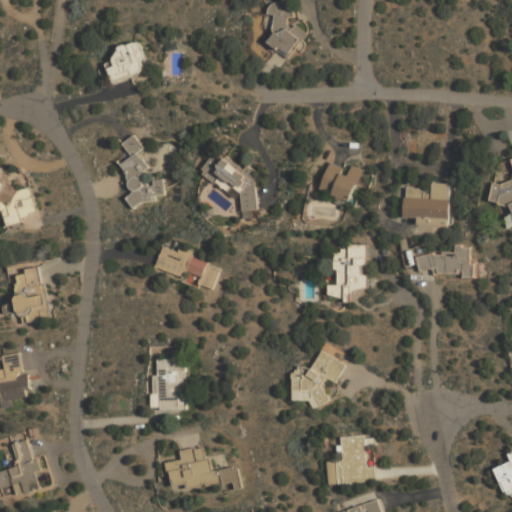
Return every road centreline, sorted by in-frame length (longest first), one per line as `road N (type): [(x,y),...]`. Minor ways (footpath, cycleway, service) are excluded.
road 1 (residential): [(0,107),(40,119),(61,140),(86,195),(94,235),(73,411),(77,451),(107,511)]
road 2 (residential): [(511,103),(271,98)]
road 3 (residential): [(453,511),(437,451),(446,421),(472,405),(511,407)]
